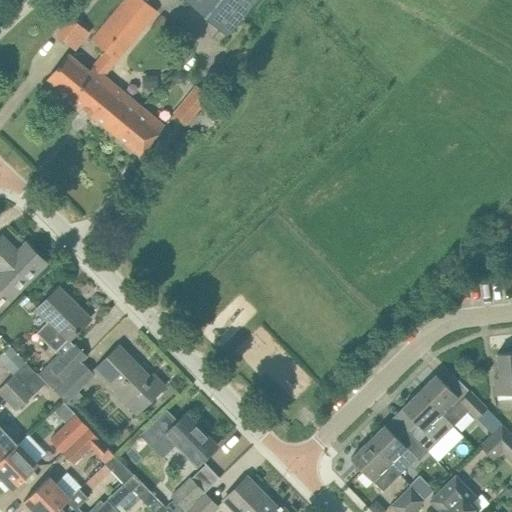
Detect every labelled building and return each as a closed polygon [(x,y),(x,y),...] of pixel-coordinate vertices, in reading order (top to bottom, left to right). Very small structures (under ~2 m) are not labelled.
[(157,11),(143,0),(123,0),(92,40),(105,51),(89,70),(68,53),(47,78),(84,109),(108,80),(103,76),(157,11)] [(184,0),(227,35),(235,25),(245,34),(273,0),(184,0)] [(82,28),(71,19),(58,34),(69,43),(82,28)] [(84,109),(116,136),(140,106),(108,80),(84,109)] [(197,85),(173,114),(186,124),(210,95),(197,85)] [(116,136),(140,155),(164,125),(140,106),(116,136)] [(0,287),(10,298),(32,276),(46,262),(30,247),(22,256),(1,236),(0,237),(0,287)] [(53,389),(80,361),(86,356),(69,340),(90,319),(58,287),(37,308),(49,320),(37,332),(58,354),(38,373),(46,382),(53,389)] [(118,345),(104,360),(94,369),(137,413),(164,387),(153,375),(147,380),(131,364),(133,361),(118,345)] [(511,351),(497,353),(501,394),(511,392),(511,351)] [(95,376),(80,361),(53,389),(74,411),(77,408),(73,404),(75,402),(76,403),(83,396),(79,391),(95,376)] [(0,387),(0,394),(6,401),(25,382),(16,372),(0,387)] [(46,382),(38,373),(36,372),(25,382),(6,401),(16,411),(46,382)] [(419,391),(453,426),(469,410),(477,418),(487,408),(470,391),(460,401),(457,398),(458,397),(436,374),(419,391)] [(407,430),(428,451),(453,426),(419,391),(402,408),(416,422),(407,430)] [(168,409),(141,434),(154,448),(163,457),(177,442),(198,464),(201,460),(216,447),(185,415),(179,421),(168,409)] [(62,453),(88,428),(76,415),(50,440),(62,453)] [(0,459),(17,443),(27,434),(15,422),(0,436),(0,459)] [(368,441),(400,474),(404,469),(416,458),(418,460),(428,451),(407,430),(399,439),(385,424),(368,441)] [(88,428),(62,453),(73,464),(90,448),(99,456),(108,448),(88,428)] [(135,438),(117,455),(127,466),(145,449),(135,438)] [(400,474),(368,441),(351,458),(381,489),(388,482),(390,483),(400,474)] [(17,443),(0,459),(0,476),(12,490),(38,465),(17,443)] [(69,499),(55,511),(109,511),(114,508),(133,490),(141,482),(127,467),(115,455),(105,464),(123,483),(103,502),(101,500),(88,511),(82,511),(77,507),(87,498),(83,495),(78,489),(71,496),(69,498),(69,499)] [(438,511),(437,511),(477,511),(479,510),(470,501),(476,496),(466,486),(456,475),(450,481),(435,495),(429,502),(438,511)] [(411,485),(425,500),(434,491),(419,476),(410,485),(411,485)] [(48,477),(38,487),(23,501),(33,511),(55,511),(69,499),(69,498),(48,477)] [(247,477),(233,491),(224,499),(236,511),(286,511),(280,506),(277,508),(247,477)] [(167,509),(170,511),(181,511),(203,491),(191,479),(172,496),(169,493),(160,501),(167,509)] [(141,482),(133,490),(136,494),(140,498),(153,511),(164,511),(167,509),(160,501),(141,482)] [(412,511),(425,500),(411,485),(390,505),(396,511),(412,511)] [(214,511),(219,508),(206,494),(187,511),(214,511)]
